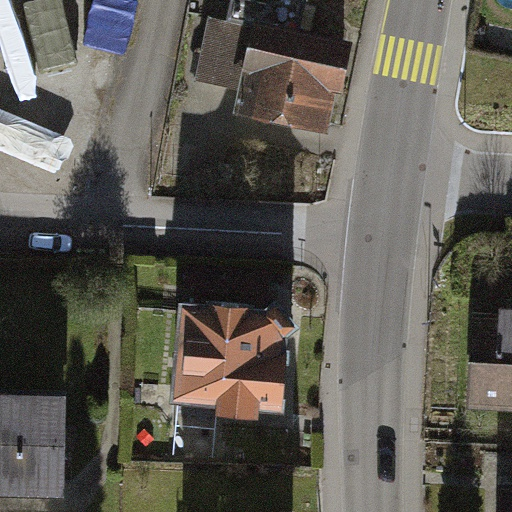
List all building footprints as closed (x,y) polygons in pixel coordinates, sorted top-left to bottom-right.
[(314,137),(334,46),(236,24),(216,114),(314,137)] [(0,119),(35,129),(46,87),(0,74),(0,119)] [(200,308),(171,305),(166,395),(206,400),(204,410),(248,416),(250,403),(273,404),(276,336),(290,326),(267,302),(255,314),(234,311),(234,305),(201,302),(200,308)] [(511,318),(456,317),(453,407),(511,408),(511,318)] [(0,497),(62,499),(64,398),(0,395),(0,497)] [(511,511),(511,478),(479,480),(479,511),(511,511)]
